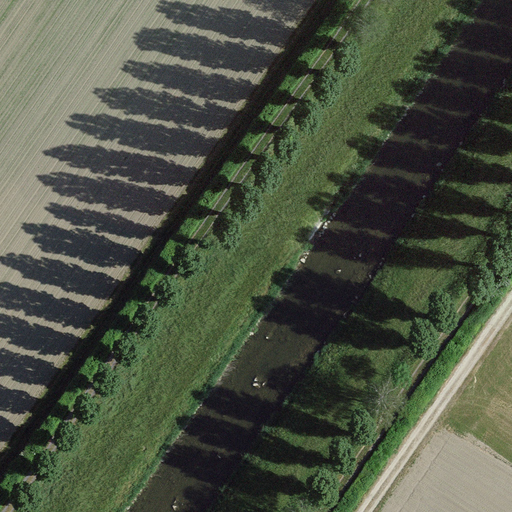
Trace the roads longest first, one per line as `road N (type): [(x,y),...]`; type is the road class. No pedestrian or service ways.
road 1 (track): [(31,511),(383,0)]
road 2 (track): [(0,479),(328,0)]
road 3 (track): [(511,240),(322,511)]
road 4 (track): [(511,300),(364,511)]
